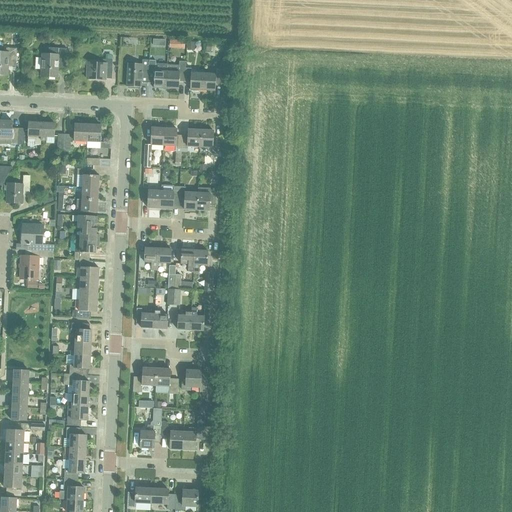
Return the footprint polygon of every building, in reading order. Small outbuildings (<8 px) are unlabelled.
[(184,48),(184,40),(170,39),(169,48),(184,48)] [(0,74),(7,75),(7,65),(16,65),(17,48),(7,47),(7,53),(0,52),(0,74)] [(48,52),(48,55),(43,55),(41,77),(57,77),(57,67),(66,67),(67,49),(58,49),(52,48),(48,52)] [(111,80),(112,61),(102,60),(102,64),(87,63),(86,79),(105,80),(105,79),(111,80)] [(127,64),(126,87),(128,87),(128,88),(133,88),(133,87),(142,88),(142,83),(148,84),(149,61),(142,60),(142,64),(127,64)] [(156,61),(149,61),(148,84),(153,84),(153,88),(166,89),(168,66),(167,66),(167,65),(155,64),(156,61)] [(179,83),(185,83),(186,69),(186,63),(180,62),(180,66),(168,66),(166,89),(179,90),(179,83)] [(190,90),(203,91),(204,73),(197,73),(198,69),(186,69),(185,83),(191,83),(190,90)] [(204,73),(203,91),(215,91),(215,84),(221,85),(222,71),(216,70),(216,74),(204,73)] [(11,144),(17,144),(18,128),(12,128),(12,121),(0,120),(0,137),(11,138),(11,144)] [(41,140),(42,123),(28,122),(27,140),(35,140),(35,145),(40,145),(40,140),(41,140)] [(54,123),(42,123),(41,140),(46,141),(46,137),(54,138),(54,123)] [(74,141),(87,142),(88,125),(75,124),(74,141)] [(88,125),(87,142),(87,147),(100,148),(101,125),(88,125)] [(151,145),(164,146),(165,129),(151,128),(151,145)] [(176,148),(182,149),(182,135),(176,135),(177,129),(165,129),(164,146),(176,146),(176,148)] [(188,147),(200,147),(201,130),(188,130),(188,135),(182,135),(182,149),(188,149),(188,147)] [(201,130),(200,147),(212,148),(212,154),(218,154),(219,137),(213,137),(213,131),(201,130)] [(86,166),(99,166),(100,159),(86,158),(86,166)] [(0,186),(2,186),(12,167),(0,166),(0,186)] [(83,175),(82,188),(99,188),(99,176),(93,176),(93,170),(77,169),(77,175),(83,175)] [(28,192),(29,176),(22,176),(22,185),(7,184),(7,187),(4,186),(4,192),(6,192),(6,203),(22,204),(22,191),(28,192)] [(173,204),(179,204),(180,187),(174,186),(173,192),(161,192),(161,209),(173,209),(173,204)] [(184,210),(197,211),(198,193),(185,193),(185,187),(180,187),(179,204),(185,204),(184,210)] [(82,188),(82,200),(98,201),(99,188),(82,188)] [(198,193),(197,211),(209,211),(210,206),(215,206),(216,189),(198,188),(198,193)] [(147,208),(161,209),(161,192),(148,191),(149,189),(143,189),(142,201),(148,202),(147,208)] [(49,196),(42,199),(44,205),(54,201),(51,193),(48,195),(49,196)] [(98,201),(82,200),(77,200),(76,212),(97,213),(98,201)] [(77,229),(80,229),(97,230),(97,228),(94,228),(94,224),(97,224),(97,217),(75,216),(75,222),(78,222),(77,229)] [(22,244),(30,244),(29,251),(48,251),(54,251),(54,245),(42,244),(43,225),(23,224),(22,244)] [(80,229),(80,241),(99,242),(100,235),(97,234),(97,230),(80,229)] [(74,260),(79,260),(89,261),(90,253),(95,253),(96,248),(99,248),(99,242),(80,241),(75,240),(74,260)] [(158,267),(159,249),(145,248),(145,252),(140,252),(139,267),(145,268),(145,263),(152,263),(151,270),(157,271),(158,267)] [(171,249),(159,249),(158,267),(162,267),(163,264),(171,264),(171,249)] [(194,268),(195,251),(182,250),(181,264),(188,265),(188,272),(194,272),(194,268)] [(48,251),(29,251),(29,257),(21,256),(20,279),(37,280),(38,257),(53,258),(54,251),(48,251)] [(195,251),(194,268),(194,272),(199,272),(200,265),(207,266),(208,251),(195,251)] [(81,266),(80,278),(98,279),(99,268),(93,267),(93,261),(89,261),(79,260),(79,266),(81,266)] [(80,278),(80,289),(98,290),(98,279),(80,278)] [(79,295),(79,300),(97,301),(98,290),(80,289),(79,295)] [(97,301),(79,300),(79,311),(73,310),(72,317),(90,318),(91,312),(97,312),(97,301)] [(192,312),(191,330),(203,331),(204,326),(209,326),(210,306),(204,306),(204,316),(197,316),(197,308),(192,308),(192,312)] [(141,328),(154,329),(155,311),(149,310),(149,313),(142,313),(142,308),(137,308),(136,322),(141,323),(141,328)] [(155,311),(154,329),(167,329),(168,314),(160,314),(160,311),(155,311)] [(177,330),(191,330),(192,312),(185,312),(185,315),(178,315),(177,330)] [(75,334),(75,342),(91,343),(92,330),(90,330),(90,324),(71,323),(71,334),(75,334)] [(70,351),(70,355),(90,356),(91,343),(75,342),(75,351),(70,351)] [(69,364),(69,374),(69,375),(83,375),(86,375),(86,369),(90,369),(90,356),(70,355),(68,355),(68,364),(69,364)] [(142,386),(156,386),(157,369),(143,368),(142,377),(133,377),(133,392),(141,392),(142,386)] [(157,369),(156,386),(171,387),(171,394),(177,394),(178,379),(169,379),(170,369),(157,369)] [(13,370),(12,383),(28,384),(29,371),(13,370)] [(191,391),(191,388),(200,388),(200,393),(206,393),(207,374),(201,374),(201,371),(186,370),(186,377),(182,377),(181,390),(191,391)] [(73,385),(73,394),(88,395),(89,382),(82,381),(83,375),(69,375),(69,374),(64,374),(63,385),(73,385)] [(12,383),(12,395),(27,396),(28,384),(12,383)] [(72,407),(88,407),(88,395),(73,394),(72,402),(68,402),(68,406),(72,407)] [(12,395),(11,407),(27,408),(27,396),(12,395)] [(87,420),(88,407),(72,407),(68,406),(67,415),(67,425),(81,426),(81,420),(87,420)] [(27,408),(11,407),(10,420),(26,421),(27,408)] [(141,431),(140,448),(154,448),(155,443),(160,443),(161,436),(162,422),(162,418),(162,409),(154,408),(154,409),(153,421),(151,423),(151,425),(148,425),(147,431),(141,431)] [(184,432),(183,450),(195,451),(196,439),(204,439),(204,432),(205,418),(198,417),(198,428),(189,427),(189,432),(184,432)] [(70,447),(86,448),(86,435),(80,435),(80,429),(67,428),(66,439),(64,438),(64,446),(70,447)] [(6,430),(6,442),(23,443),(24,431),(6,430)] [(170,449),(183,450),(184,432),(171,431),(170,449)] [(6,442),(5,453),(22,454),(23,443),(6,442)] [(39,455),(38,455),(44,455),(44,444),(37,443),(36,454),(39,455)] [(65,456),(65,460),(69,460),(85,461),(86,448),(70,447),(69,456),(65,456)] [(5,453),(5,465),(22,466),(22,454),(5,453)] [(65,468),(64,480),(78,480),(78,473),(85,473),(85,461),(69,460),(65,460),(63,460),(63,468),(65,468)] [(5,465),(4,476),(21,477),(22,466),(5,465)] [(21,477),(4,476),(3,488),(6,488),(6,495),(20,496),(21,477)] [(78,487),(78,480),(64,480),(64,491),(60,491),(59,499),(67,500),(83,500),(84,487),(78,487)] [(135,503),(151,504),(152,489),(136,488),(135,493),(128,492),(127,507),(135,508),(135,503)] [(167,509),(175,510),(176,495),(168,494),(168,490),(152,489),(151,504),(167,505),(167,509)] [(176,495),(175,510),(185,511),(185,507),(198,507),(198,491),(183,490),(182,495),(176,495)] [(2,498),(1,510),(16,511),(17,498),(2,498)] [(82,511),(83,500),(67,500),(67,511),(63,511),(62,511),(82,511)]
